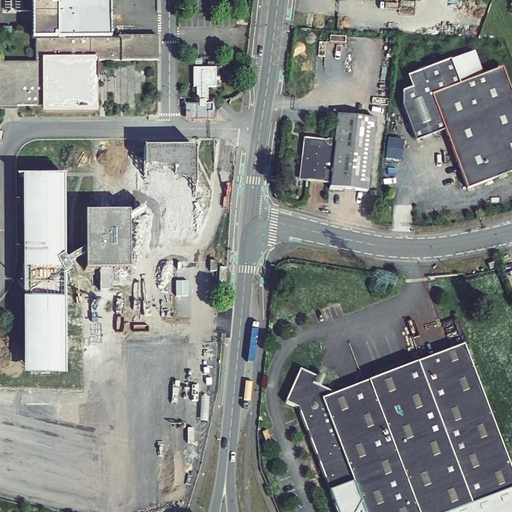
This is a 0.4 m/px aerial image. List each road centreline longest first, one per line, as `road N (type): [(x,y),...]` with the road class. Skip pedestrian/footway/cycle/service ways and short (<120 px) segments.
road 1 (unclassified): [(169,129),(15,134),(7,146),(0,283)]
road 2 (residential): [(511,231),(398,247),(250,217)]
road 3 (tertiary): [(230,421),(250,217)]
road 4 (tertiary): [(259,130),(277,0)]
road 5 (unclassified): [(169,0),(169,129)]
